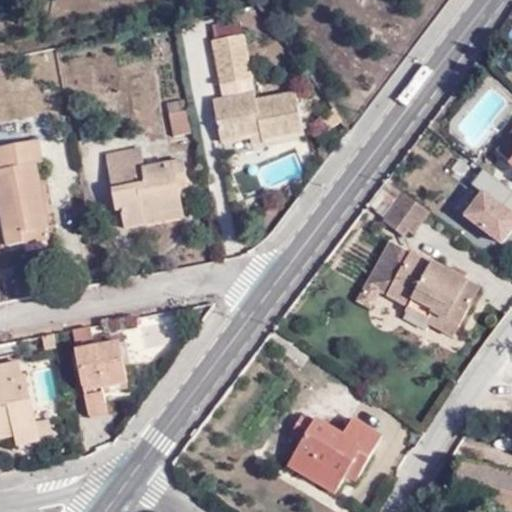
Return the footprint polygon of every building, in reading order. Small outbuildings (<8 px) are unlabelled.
[(258,76),(248,31),(218,38),(227,81),(258,76)] [(304,136),(297,96),(260,104),(259,94),(219,102),(226,142),(264,134),(266,142),(304,136)] [(165,102),(167,112),(185,109),(183,98),(165,102)] [(343,122),(334,108),(320,118),(328,131),(343,122)] [(189,132),(185,109),(167,112),(172,135),(189,132)] [(511,132),(497,152),(511,163),(511,132)] [(42,160),(39,139),(0,146),(0,212),(6,246),(24,242),(22,232),(49,227),(36,161),(42,160)] [(140,147),(106,153),(116,208),(124,207),(128,227),(184,216),(178,188),(187,186),(182,159),(143,166),(140,147)] [(406,200),(397,192),(393,198),(401,206),(406,200)] [(420,237),(432,221),(406,200),(401,206),(388,224),(410,240),(414,234),(420,237)] [(389,293),(410,256),(393,246),(371,282),(383,288),(389,293)] [(432,311),(458,326),(479,289),(414,252),(410,256),(389,293),(410,305),(416,295),(434,306),(432,311)] [(383,288),(371,282),(360,303),(373,309),(383,288)] [(451,336),(458,326),(432,311),(434,306),(416,295),(410,305),(407,310),(451,336)] [(128,386),(121,343),(77,352),(89,420),(109,418),(104,390),(128,386)] [(0,440),(14,438),(13,432),(36,427),(28,378),(22,377),(21,363),(0,366),(0,440)] [(290,467),(341,490),(344,483),(362,491),(382,439),(349,424),(344,439),(293,420),(284,439),(299,447),(290,467)] [(13,432),(14,438),(16,446),(39,443),(36,427),(13,432)] [(511,511),(511,473),(464,466),(452,511),(466,511),(467,506),(500,511),(511,511)] [(334,504),(341,490),(290,467),(284,481),(334,504)]
